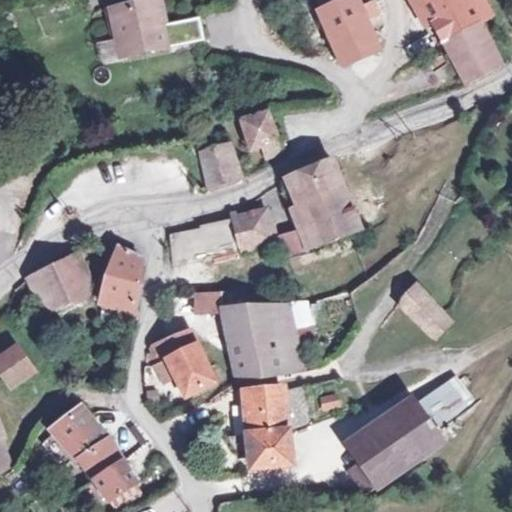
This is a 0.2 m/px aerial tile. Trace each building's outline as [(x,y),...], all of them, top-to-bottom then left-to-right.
[(157,0),(104,14),(116,59),(203,37),(199,20),(166,29),(158,0),(157,0)] [(366,26),(354,0),(343,0),(314,14),(328,44),(366,26)] [(491,12),(483,0),(399,0),(427,46),(437,40),(466,88),(506,65),(479,20),(491,12)] [(265,116),(235,126),(248,163),(278,152),(265,116)] [(224,141),(190,155),(204,188),(238,173),(224,141)] [(354,240),(332,164),(257,186),(264,210),(158,240),(167,272),(302,234),(308,253),(354,240)] [(78,255),(22,283),(41,320),(63,313),(70,330),(86,325),(76,305),(94,306),(136,321),(141,259),(115,245),(101,279),(78,255)] [(458,320),(413,284),(395,306),(440,342),(458,320)] [(223,293),(195,295),(194,318),(223,317),(232,377),(303,371),(299,331),(314,327),(308,302),(289,307),(224,309),(223,293)] [(216,387),(190,331),(147,348),(145,368),(150,369),(161,388),(170,384),(181,406),(216,387)] [(32,373),(11,345),(0,352),(0,380),(8,391),(32,373)] [(478,400),(459,374),(415,406),(405,393),(334,445),(376,501),(455,443),(443,426),(478,400)] [(338,395),(319,399),(322,413),(341,409),(338,395)] [(287,399),(241,401),(249,485),(300,479),(287,399)] [(53,435),(78,461),(110,437),(86,408),(53,435)] [(0,477),(25,465),(0,417),(0,477)] [(133,425),(117,439),(131,455),(147,442),(133,425)] [(125,463),(110,437),(78,461),(97,482),(125,463)] [(143,484),(125,463),(97,482),(114,508),(143,484)]
